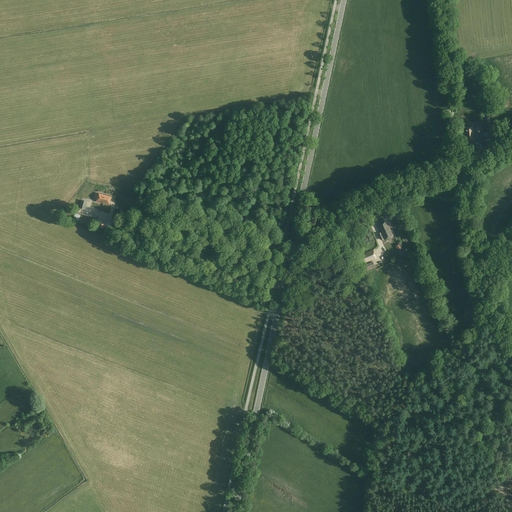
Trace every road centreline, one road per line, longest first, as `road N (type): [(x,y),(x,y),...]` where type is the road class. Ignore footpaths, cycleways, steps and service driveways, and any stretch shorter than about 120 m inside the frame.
road 1 (tertiary): [(235,511),(343,0)]
road 2 (track): [(511,139),(364,209),(280,292),(93,214)]
road 3 (track): [(378,479),(464,498),(511,469)]
